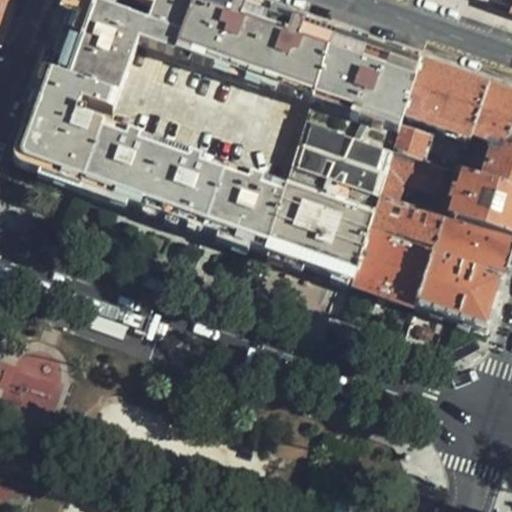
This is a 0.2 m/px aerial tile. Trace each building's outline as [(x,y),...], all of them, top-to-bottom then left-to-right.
[(227,0),(195,0),(183,36),(80,0),(69,0),(50,56),(13,159),(15,166),(19,170),(73,191),(202,237),(267,260),(287,197),(81,121),(85,107),(114,117),(140,47),(313,109),(336,38),(326,35),(312,30),(228,0),(227,0)] [(80,0),(183,36),(195,0),(80,0)] [(346,42),(336,38),(313,109),(301,150),(386,182),(396,151),(422,68),(406,63),(390,57),(379,53),(362,47),(346,42)] [(475,140),(491,92),(465,83),(456,80),(422,68),(396,151),(424,160),(434,131),(473,146),(475,140)] [(511,99),(491,92),(475,140),(500,149),(498,155),(490,153),(481,179),(511,190),(511,99)] [(287,197),(267,260),(339,285),(345,287),(353,290),(369,238),(373,226),(383,193),(386,182),(301,150),(287,197)] [(424,160),(396,151),(386,182),(383,193),(407,202),(412,187),(438,196),(449,169),(424,160)] [(511,190),(481,179),(467,174),(452,219),(511,239),(511,190)] [(373,226),(438,248),(448,217),(407,202),(383,193),(373,226)] [(511,257),(511,239),(452,219),(448,217),(438,248),(507,271),(511,257)] [(418,313),(435,260),(369,238),(353,290),(386,302),(418,313)] [(485,338),(502,285),(435,260),(418,313),(452,326),(485,338)] [(129,327),(94,314),(89,326),(125,338),(129,327)]
